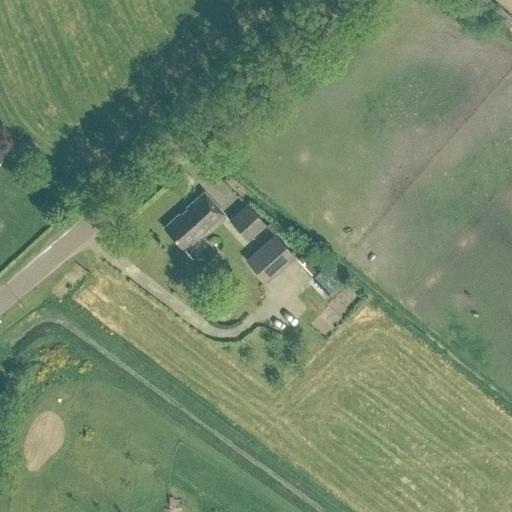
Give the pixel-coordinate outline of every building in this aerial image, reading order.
[(476,0),(475,2),(494,17),(501,8),(490,0),(476,0)] [(160,225),(181,249),(221,213),(200,190),(160,225)] [(226,219),(245,240),(263,224),(244,203),(226,219)] [(274,234),(246,259),(265,280),(293,255),(274,234)] [(212,249),(203,257),(209,264),(218,255),(212,249)] [(298,258),(311,273),(320,265),(307,250),(298,258)]
